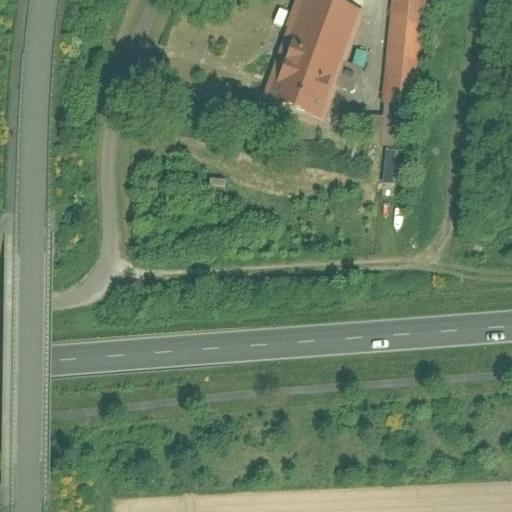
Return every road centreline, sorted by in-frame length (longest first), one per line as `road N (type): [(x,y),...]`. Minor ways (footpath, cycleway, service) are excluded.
road 1 (track): [(105,277),(148,285),(403,270),(427,262),(441,246),(479,0)]
road 2 (primary): [(511,331),(0,370)]
road 3 (tertiary): [(42,0),(30,142),(30,511)]
road 4 (unclassified): [(0,309),(67,304),(90,296),(105,277),(108,147),(152,0)]
